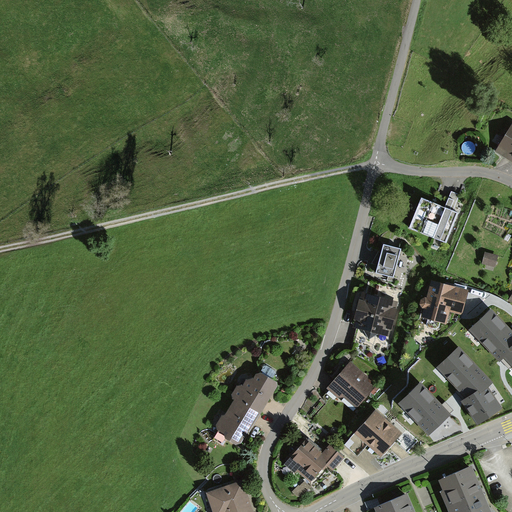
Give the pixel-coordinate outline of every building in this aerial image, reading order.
[(511,133),(510,136),(508,135),(498,150),(510,158),(511,154),(511,133)] [(445,207),(422,198),(409,228),(446,243),(459,213),(453,211),(459,197),(451,194),(445,207)] [(401,249),(384,244),(376,273),(394,277),(401,249)] [(497,256),(486,254),(484,263),(495,265),(497,256)] [(429,299),(449,305),(462,308),(466,291),(433,283),(429,299)] [(394,304),(365,296),(363,303),(362,302),(357,318),(359,318),(357,325),(386,333),(388,326),(390,327),(394,311),(392,310),(394,304)] [(449,305),(429,299),(425,298),(422,300),(421,304),(423,307),(426,308),(424,316),(429,317),(427,324),(429,327),(436,328),(438,327),(440,320),(445,321),(449,305)] [(511,332),(491,310),(471,329),(500,360),(505,356),(511,363),(511,332)] [(458,348),(438,366),(468,397),(463,400),(478,423),(501,408),(487,387),(492,383),(458,348)] [(237,399),(260,412),(269,397),(268,394),(270,391),(273,390),(276,386),(275,382),(270,379),(272,377),(273,377),(276,373),(275,371),(266,366),(264,366),(261,370),(263,371),(261,374),(257,374),(253,381),(251,380),(248,381),(244,388),(242,386),(238,387),(234,394),(235,398),(237,399)] [(348,368),(329,388),(338,396),(352,395),(359,401),(371,388),(366,383),(365,376),(358,376),(348,368)] [(421,383),(400,402),(429,433),(450,414),(421,383)] [(511,400),(511,388),(506,383),(501,388),(497,384),(491,391),(507,406),(511,400)] [(260,412),(237,399),(227,416),(223,417),(218,425),(219,429),(225,432),(226,436),(236,442),(240,441),(246,430),(249,430),(260,412)] [(376,413),(364,426),(387,446),(398,433),(376,413)] [(381,453),(387,446),(364,426),(358,433),(356,431),(345,444),(356,454),(367,441),(381,453)] [(301,472),(320,451),(322,449),(309,437),(285,463),(296,472),(298,470),(301,472)] [(320,451),(301,472),(310,481),(327,462),(333,468),(343,457),(330,446),(323,454),(320,451)] [(488,511),(469,466),(442,478),(446,488),(448,487),(452,496),(450,497),(456,511),(488,511)] [(299,486),(293,491),(297,495),(302,495),(310,487),(305,482),(300,487),(299,486)] [(251,511),(242,483),(211,494),(214,503),(213,503),(215,511),(251,511)] [(412,511),(405,494),(377,506),(379,511),(412,511)]
